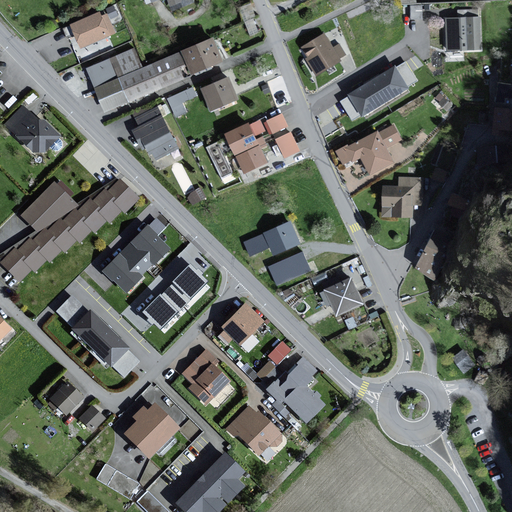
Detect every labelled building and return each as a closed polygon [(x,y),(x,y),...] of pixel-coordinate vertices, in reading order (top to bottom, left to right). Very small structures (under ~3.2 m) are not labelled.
[(483,10),(461,11),(461,19),(449,19),(450,51),(484,50),(483,10)] [(100,11),(73,24),(82,46),(116,31),(108,13),(102,15),(100,11)] [(343,63),(327,36),(304,49),(320,77),(343,63)] [(225,62),(216,39),(185,52),(192,66),(195,74),(225,62)] [(105,113),(195,74),(192,66),(189,68),(183,53),(146,68),(137,49),(86,68),(105,113)] [(395,66),(348,95),(362,117),(409,89),(395,66)] [(232,78),(205,89),(214,112),(241,101),(232,78)] [(511,84),(503,84),(500,108),(511,108),(511,84)] [(194,90),(173,99),(180,116),(190,111),(186,104),(197,99),(194,90)] [(456,106),(447,98),(442,104),(451,112),(456,106)] [(181,150),(161,104),(137,115),(142,128),(138,129),(147,149),(152,147),(158,160),(181,150)] [(37,120),(24,108),(6,127),(35,155),(46,155),(52,148),(56,153),(61,152),(64,149),(65,143),(61,139),(62,138),(40,117),(37,120)] [(511,108),(500,108),(498,129),(511,130),(511,108)] [(284,110),(264,118),(270,132),(290,124),(284,110)] [(405,140),(397,125),(382,133),(382,131),(348,149),(355,162),(363,158),(373,176),(398,163),(390,148),(405,140)] [(260,143),(251,126),(230,137),(239,154),(260,143)] [(293,127),(276,136),(286,156),(303,148),(293,127)] [(270,162),(262,146),(240,157),(248,173),(270,162)] [(500,149),(479,150),(480,165),(501,164),(500,149)] [(451,174),(438,169),(434,179),(447,183),(451,174)] [(79,205),(56,182),(22,217),(38,233),(0,257),(0,260),(22,283),(34,272),(37,275),(49,262),(52,264),(64,252),(66,255),(79,242),(81,244),(93,232),(96,235),(108,222),(111,225),(124,212),(127,215),(141,200),(119,178),(79,205)] [(401,186),(385,186),(385,208),(395,208),(395,219),(414,220),(414,205),(425,205),(426,179),(401,178),(401,186)] [(200,188),(188,198),(193,205),(206,198),(200,188)] [(461,197),(455,195),(451,205),(466,211),(470,201),(461,197)] [(294,223),(247,242),(253,256),(274,248),(277,254),(303,243),(294,223)] [(146,226),(103,271),(126,294),(142,277),(141,275),(152,263),(155,265),(171,249),(146,226)] [(458,239),(439,229),(418,270),(437,279),(458,239)] [(313,271),(306,254),(271,268),(278,285),(313,271)] [(190,263),(142,311),(161,330),(209,282),(190,263)] [(336,317),(364,304),(351,277),(324,290),(336,317)] [(71,296),(57,311),(124,376),(139,361),(71,296)] [(266,321),(248,303),(224,328),(242,346),(266,321)] [(0,344),(13,331),(0,318),(0,347),(1,347),(0,345),(0,344)] [(283,341),(268,356),(277,365),(291,350),(283,341)] [(209,350),(202,357),(212,367),(200,379),(190,369),(185,375),(195,385),(190,389),(209,407),(233,382),(217,367),(222,362),(209,350)] [(476,366),(466,352),(454,360),(464,374),(476,366)] [(275,382),(267,389),(282,404),(285,401),(307,423),(326,404),(320,398),(322,396),(317,391),(314,394),(306,386),(313,379),(311,377),(318,370),(303,356),(276,383),(275,382)] [(86,399),(70,383),(51,401),(68,417),(86,399)] [(180,429),(156,405),(149,412),(145,408),(134,419),(139,423),(126,435),(149,459),(180,429)] [(107,420),(94,407),(81,420),(94,433),(107,420)] [(251,408),(228,431),(236,438),(239,441),(242,438),(261,457),(270,447),(279,448),(284,442),(284,435),(261,413),(259,415),(251,408)] [(249,473),(229,453),(179,506),(185,511),(222,511),(247,487),(241,481),(249,473)] [(105,464),(96,479),(129,499),(138,484),(105,464)] [(169,511),(147,490),(137,501),(148,511),(169,511)]
